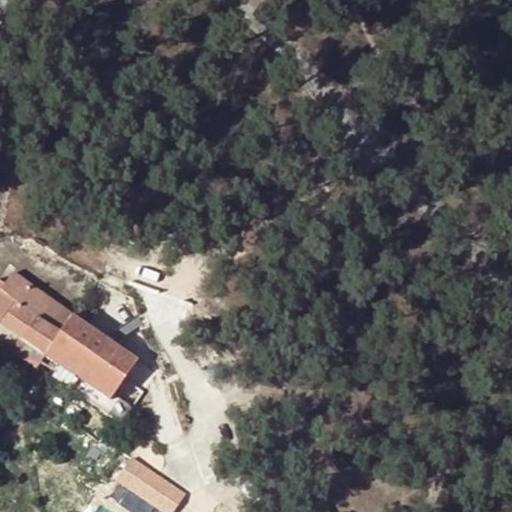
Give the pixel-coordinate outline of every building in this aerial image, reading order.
[(73,312),(12,271),(3,283),(0,287),(0,325),(17,338),(44,356),(71,315),(73,312)] [(71,315),(44,356),(76,378),(109,400),(113,394),(137,359),(71,315)] [(44,356),(17,338),(8,351),(35,369),(44,356)] [(109,400),(76,378),(68,390),(75,395),(84,401),(85,402),(87,399),(107,412),(113,403),(109,400)] [(139,465),(137,468),(125,484),(139,495),(154,476),(139,465)] [(171,511),(184,495),(156,474),(154,476),(139,495),(161,511),(171,511)]
